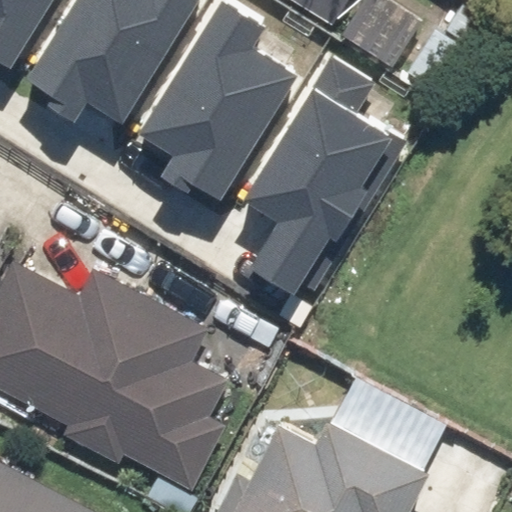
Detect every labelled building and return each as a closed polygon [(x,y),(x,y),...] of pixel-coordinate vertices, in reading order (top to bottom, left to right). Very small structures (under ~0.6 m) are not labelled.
[(0,0),(0,41),(15,52),(48,0),(0,0)] [(89,75),(129,101),(194,0),(68,0),(30,59),(79,91),(89,75)] [(263,0),(220,0),(151,106),(191,131),(181,147),(230,179),(310,56),(263,25),(274,7),(263,0)] [(312,0),(335,15),(344,0),(312,0)] [(386,66),(420,18),(394,0),(359,0),(337,31),(386,66)] [(464,0),(478,9),(483,0),(464,0)] [(287,198),(258,246),(306,276),(372,168),(361,161),(403,94),(331,50),(253,177),(287,198)] [(90,269),(70,307),(3,272),(0,277),(0,393),(165,479),(216,382),(178,363),(198,326),(90,269)] [(255,409),(217,511),(371,511),(391,457),(255,409)] [(110,511),(0,457),(0,511),(110,511)]
